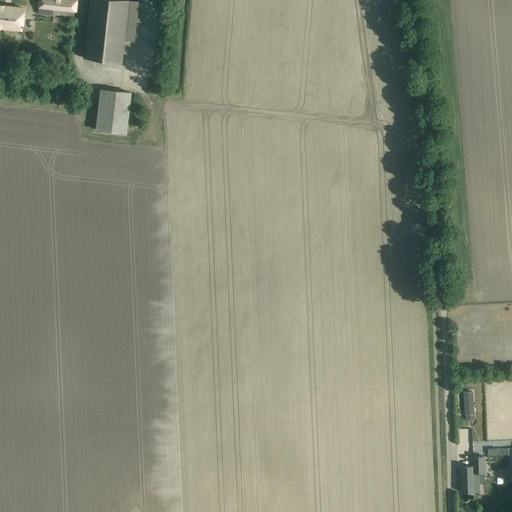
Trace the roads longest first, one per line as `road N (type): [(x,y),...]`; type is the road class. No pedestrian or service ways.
road 1 (track): [(446,356),(437,162),(412,0)]
road 2 (unclassified): [(451,511),(446,356)]
